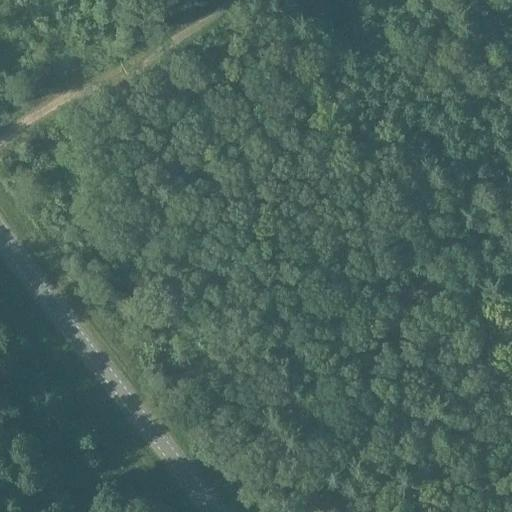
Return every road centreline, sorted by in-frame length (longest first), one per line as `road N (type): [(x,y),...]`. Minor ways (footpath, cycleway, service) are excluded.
road 1 (tertiary): [(211,511),(0,237)]
road 2 (track): [(0,141),(235,0)]
